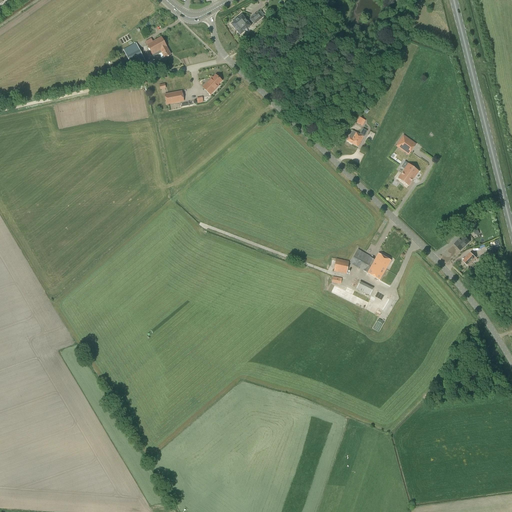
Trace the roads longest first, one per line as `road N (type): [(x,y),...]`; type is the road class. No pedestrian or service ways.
road 1 (unclassified): [(511,362),(417,239),(225,57)]
road 2 (primary): [(511,231),(453,0)]
road 3 (track): [(348,278),(201,225)]
road 4 (track): [(0,110),(150,77)]
